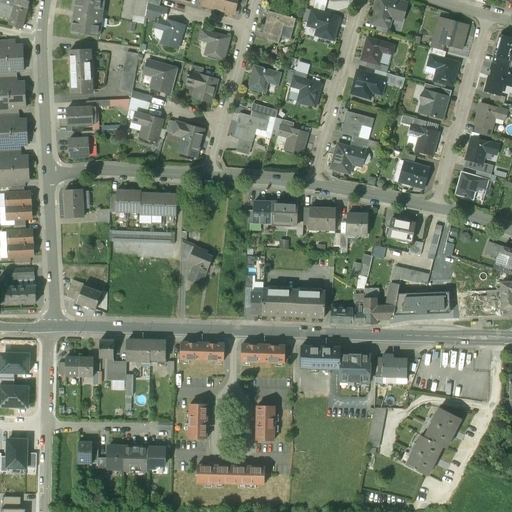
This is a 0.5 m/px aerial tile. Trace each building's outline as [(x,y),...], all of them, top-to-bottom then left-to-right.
[(29,0),(15,0),(14,7),(27,11),(29,0)] [(103,0),(75,0),(75,6),(78,6),(77,15),(99,18),(100,10),(102,11),(103,0)] [(136,0),(133,16),(145,18),(146,9),(147,3),(147,0),(136,0)] [(204,0),(203,6),(218,10),(220,0),(204,0)] [(220,0),(218,10),(234,14),(237,3),(237,0),(220,0)] [(406,3),(396,0),(388,0),(387,4),(405,9),(406,3)] [(387,4),(375,1),(373,10),(375,11),(371,23),(377,25),(389,28),(393,15),(402,18),(405,9),(387,4)] [(0,3),(0,17),(10,20),(11,19),(10,19),(14,7),(0,3)] [(159,6),(147,3),(146,9),(166,15),(167,8),(159,6)] [(27,11),(14,7),(10,19),(11,19),(23,23),(27,11)] [(312,11),(306,9),(303,21),(309,23),(310,20),(312,11)] [(296,19),(269,11),(263,33),(268,35),(280,38),(283,26),(293,28),(296,19)] [(340,18),(312,11),(310,20),(320,22),(316,35),(334,40),(340,18)] [(99,18),(77,15),(76,24),(72,23),(71,33),(99,37),(100,26),(97,26),(99,18)] [(184,26),(157,18),(154,28),(164,31),(160,43),(178,48),(184,26)] [(456,22),(442,18),(436,42),(444,45),(461,49),(468,27),(456,24),(456,22)] [(23,23),(11,19),(10,20),(9,25),(21,29),(23,23)] [(389,28),(377,25),(376,30),(388,34),(389,28)] [(229,38),(201,30),(199,40),(208,42),(205,55),(223,60),(229,38)] [(511,37),(501,34),(497,48),(496,48),(493,56),(495,56),(507,60),(510,49),(511,49),(511,37)] [(280,38),(268,35),(267,41),(278,44),(280,38)] [(394,45),(367,38),(361,59),(367,61),(379,64),(382,52),(392,54),(394,45)] [(444,45),(436,42),(432,41),(431,47),(443,51),(444,45)] [(7,46),(0,46),(0,59),(21,58),(21,46),(7,46)] [(90,49),(69,50),(70,72),(91,71),(90,49)] [(138,54),(127,52),(123,72),(135,74),(138,54)] [(458,63),(431,55),(428,65),(438,67),(435,80),(446,83),(452,85),(458,63)] [(507,60),(495,56),(493,63),(505,66),(507,67),(509,60),(507,60)] [(21,58),(0,59),(0,71),(7,71),(22,71),(21,58)] [(170,67),(147,61),(144,73),(153,76),(150,88),(169,93),(176,70),(170,68),(170,67)] [(379,64),(367,61),(366,67),(375,69),(377,70),(379,64)] [(493,63),(491,68),(503,72),(505,66),(493,63)] [(379,64),(377,70),(387,73),(388,73),(390,67),(379,64)] [(204,68),(192,65),(190,73),(201,76),(204,68)] [(264,69),(254,67),(253,67),(255,68),(253,75),(251,74),(248,88),(265,93),(268,80),(278,83),(281,73),(264,69)] [(511,74),(503,72),(491,68),(491,69),(492,69),(489,79),(487,79),(484,91),(490,93),(499,96),(503,83),(511,85),(511,74)] [(375,69),(374,75),(385,78),(387,73),(377,70),(375,69)] [(296,71),(289,70),(286,81),(293,83),(294,77),(296,71)] [(91,71),(70,72),(71,94),(92,93),(91,71)] [(308,74),(296,71),(294,77),(306,80),(308,74)] [(374,75),(358,71),(352,93),(370,98),(373,85),(383,88),(385,78),(374,75)] [(135,74),(123,72),(120,91),(132,93),(132,91),(135,74)] [(201,76),(190,73),(187,82),(197,84),(193,97),(210,102),(217,80),(201,76)] [(306,80),(294,77),(293,83),(292,86),(302,89),(300,95),(298,101),(315,106),(321,85),(306,80)] [(446,83),(435,80),(433,85),(445,89),(445,86),(446,83)] [(8,84),(0,83),(0,96),(23,95),(23,83),(8,83),(8,84)] [(433,85),(426,84),(424,90),(426,90),(427,90),(447,95),(449,90),(445,89),(433,85)] [(302,89),(292,86),(290,92),(300,95),(302,89)] [(447,95),(427,90),(426,90),(420,113),(443,119),(445,110),(443,109),(447,95)] [(132,93),(131,98),(138,100),(150,103),(151,97),(132,91),(132,93)] [(499,96),(490,93),(488,98),(503,103),(505,97),(499,96)] [(23,95),(0,96),(0,108),(9,108),(24,108),(23,95)] [(146,116),(147,110),(136,106),(138,100),(131,98),(129,111),(135,113),(146,116)] [(150,103),(138,100),(136,106),(147,110),(150,103)] [(507,110),(480,103),(474,125),(477,126),(491,130),(495,117),(505,120),(507,110)] [(271,109),(253,104),(251,111),(252,111),(269,116),(271,109)] [(92,107),(67,108),(68,126),(92,125),(92,107)] [(278,110),(271,109),(269,116),(276,118),(278,110)] [(269,116),(252,111),(250,117),(267,121),(269,116)] [(374,118),(347,111),(341,133),(356,137),(356,136),(358,137),(362,125),(371,128),(374,118)] [(146,116),(135,113),(132,122),(142,125),(139,137),(156,142),(162,120),(146,116)] [(250,117),(240,114),(235,136),(239,137),(252,141),(255,128),(265,131),(267,121),(250,117)] [(414,118),(403,115),(401,122),(412,125),(414,118)] [(427,121),(414,118),(412,125),(424,129),(427,121)] [(9,121),(0,121),(0,133),(25,132),(24,120),(9,120),(9,121)] [(294,123),(282,120),(281,125),(292,129),(294,123)] [(166,132),(173,134),(176,123),(169,121),(166,132)] [(439,125),(427,121),(424,129),(437,132),(439,125)] [(203,130),(176,123),(173,134),(182,136),(178,152),(196,157),(203,130)] [(292,129),(281,125),(278,134),(288,137),(285,150),(302,154),(308,133),(292,129)] [(424,129),(412,125),(409,134),(419,137),(416,149),(433,154),(439,133),(437,132),(424,129)] [(491,130),(477,126),(475,132),(490,136),(491,130)] [(25,132),(0,133),(0,145),(11,145),(26,145),(25,132)] [(358,137),(356,136),(356,137),(354,143),(367,146),(368,140),(358,137)] [(252,141),(239,137),(236,151),(248,155),(252,141)] [(82,138),(68,139),(69,157),(89,156),(88,138),(82,138)] [(499,145),(472,138),(464,167),(472,169),(474,161),(483,163),(486,151),(496,154),(499,145)] [(354,143),(351,142),(350,148),(365,152),(367,146),(354,143)] [(350,148),(338,145),(332,168),(349,172),(353,159),(362,162),(365,152),(350,148)] [(416,156),(404,153),(403,158),(414,161),(416,156)] [(11,158),(0,158),(0,159),(1,170),(27,169),(26,157),(11,157),(11,158)] [(429,168),(405,161),(399,181),(424,188),(429,168)] [(483,163),(474,161),(472,169),(478,170),(491,174),(493,166),(483,163)] [(27,169),(1,170),(2,181),(2,182),(13,181),(28,181),(27,169)] [(491,174),(478,170),(476,176),(489,180),(495,181),(496,176),(491,174)] [(476,176),(462,172),(456,194),(473,199),(477,186),(486,189),(487,189),(487,186),(489,180),(476,176)] [(82,190),(64,190),(66,218),(83,218),(82,190)] [(140,191),(116,190),(116,194),(116,212),(140,213),(140,215),(176,216),(176,194),(140,193),(140,191)] [(11,193),(6,194),(6,207),(30,205),(30,192),(24,193),(11,193)] [(207,194),(207,207),(217,208),(217,194),(207,194)] [(272,202),(265,201),(265,200),(262,200),(261,201),(254,201),(254,210),(253,223),(261,223),(261,224),(264,224),(264,223),(272,224),(272,202)] [(298,202),(272,202),(272,224),(297,224),(298,224),(298,221),(298,202)] [(30,205),(6,207),(7,220),(25,219),(31,218),(30,205)] [(336,208),(310,207),(309,225),(309,227),(310,227),(310,229),(335,230),(335,228),(336,208)] [(110,209),(97,210),(97,223),(109,222),(110,212),(110,209)] [(368,214),(348,213),(347,233),(348,233),(367,234),(368,214)] [(416,223),(391,218),(388,236),(412,241),(416,223)] [(470,240),(472,231),(452,226),(449,234),(470,240)] [(13,231),(8,232),(8,245),(32,243),(31,230),(26,231),(13,231)] [(174,232),(109,231),(109,242),(174,244),(174,232)] [(441,231),(436,251),(444,253),(446,243),(449,233),(441,231)] [(8,232),(1,232),(0,233),(0,241),(0,245),(8,245),(8,232)] [(194,247),(181,241),(181,258),(188,261),(194,247)] [(412,241),(409,253),(420,255),(423,243),(412,241)] [(484,252),(491,254),(495,243),(488,241),(484,252)] [(32,243),(8,245),(9,258),(33,256),(32,243)] [(446,243),(444,253),(452,255),(454,246),(446,243)] [(503,246),(495,243),(491,254),(497,256),(499,251),(501,252),(503,246)] [(8,245),(0,245),(1,256),(3,258),(9,258),(8,245)] [(386,247),(375,245),(373,256),(370,265),(368,277),(374,279),(374,278),(378,279),(386,247)] [(511,248),(503,246),(501,252),(510,255),(511,255),(511,248)] [(208,253),(194,247),(188,261),(194,264),(187,279),(202,286),(213,257),(207,255),(208,253)] [(373,256),(365,254),(363,263),(370,265),(373,256)] [(370,265),(363,263),(360,275),(368,277),(370,265)] [(408,269),(396,266),(392,283),(400,284),(401,278),(406,279),(408,269)] [(103,273),(93,269),(89,279),(99,283),(103,273)] [(429,274),(408,269),(406,279),(427,285),(429,274)] [(510,273),(496,269),(497,275),(508,279),(510,273)] [(360,275),(359,275),(357,288),(365,289),(365,288),(368,277),(360,275)] [(34,286),(34,276),(18,276),(18,286),(34,286)] [(99,283),(89,279),(88,281),(89,281),(87,287),(97,291),(99,283)] [(84,284),(73,280),(66,297),(78,301),(83,286),(84,284)] [(511,281),(502,281),(501,281),(501,287),(502,300),(502,308),(511,307),(511,281)] [(400,284),(392,283),(388,305),(388,306),(395,307),(398,293),(400,284)] [(2,287),(1,287),(2,293),(0,292),(0,297),(2,297),(2,304),(36,302),(36,296),(38,296),(38,291),(36,291),(36,286),(34,286),(18,286),(2,287)] [(87,287),(83,286),(78,301),(77,303),(95,309),(102,293),(97,291),(87,287)] [(487,290),(487,301),(502,300),(501,287),(497,287),(497,289),(487,290)] [(357,288),(356,288),(355,300),(365,300),(365,289),(357,288)] [(379,288),(365,288),(365,289),(365,300),(365,302),(365,323),(378,323),(377,319),(377,306),(377,298),(379,298),(379,288)] [(294,290),(263,289),(263,293),(263,314),(275,314),(275,315),(280,315),(293,315),(294,290)] [(325,291),(294,290),(293,315),(306,315),(306,316),(312,316),(325,316),(325,291)] [(449,313),(448,291),(409,293),(398,293),(395,307),(394,314),(394,315),(405,315),(449,313)] [(263,293),(251,292),(250,313),(263,314),(263,293)] [(340,308),(332,307),(331,322),(353,324),(365,323),(365,302),(355,303),(356,308),(340,308)] [(388,305),(377,306),(377,319),(390,319),(391,313),(394,314),(395,307),(388,306),(388,305)] [(114,340),(100,340),(99,358),(106,358),(113,358),(114,340)] [(150,341),(132,341),(132,360),(150,360),(150,341)] [(166,342),(150,341),(150,360),(150,361),(166,362),(166,342)] [(203,343),(181,342),(180,359),(202,359),(203,343)] [(224,344),(203,343),(202,359),(224,360),(224,344)] [(263,345),(242,344),(241,361),(263,361),(263,345)] [(285,346),(263,345),(263,361),(284,362),(285,346)] [(341,347),(301,346),(301,367),(340,368),(341,353),(341,347)] [(370,354),(341,353),(340,380),(349,380),(349,381),(361,381),(370,381),(370,354)] [(407,358),(393,358),(393,354),(383,354),(383,357),(382,370),(382,374),(385,374),(407,375),(407,358)] [(1,358),(1,372),(14,372),(28,372),(28,355),(5,355),(1,358)] [(80,357),(65,357),(65,363),(65,374),(65,376),(79,376),(80,357)] [(93,358),(80,357),(79,376),(93,377),(93,372),(93,358)] [(113,358),(106,358),(105,375),(112,375),(113,375),(113,364),(113,358)] [(174,362),(166,362),(165,376),(174,376),(174,362)] [(112,375),(112,380),(126,380),(126,375),(126,364),(113,364),(113,375),(112,375)] [(382,370),(376,370),(375,407),(384,407),(385,374),(382,374),(382,370)] [(134,375),(126,375),(126,380),(125,390),(125,397),(133,397),(134,375)] [(0,387),(14,388),(14,379),(0,378),(0,387)] [(125,390),(126,380),(112,380),(112,390),(125,390)] [(14,388),(0,387),(0,407),(28,408),(28,388),(14,388)] [(417,391),(410,389),(407,397),(414,400),(417,391)] [(207,404),(190,404),(189,438),(206,438),(207,404)] [(275,406),(257,406),(256,439),(274,440),(275,406)] [(384,407),(375,407),(368,444),(379,446),(386,407),(384,407)] [(461,417),(440,407),(425,436),(442,445),(446,447),(461,417)] [(172,422),(159,422),(158,430),(172,430),(172,422)] [(425,436),(421,434),(407,464),(423,472),(428,474),(442,445),(425,436)] [(7,466),(27,467),(27,452),(28,436),(8,436),(7,456),(7,466)] [(92,442),(78,441),(78,464),(91,464),(92,461),(92,443),(92,442)] [(124,447),(108,446),(108,458),(107,468),(108,468),(123,469),(124,447)] [(148,447),(124,447),(123,469),(123,470),(148,471),(148,468),(147,468),(148,447)] [(164,448),(148,447),(147,468),(148,468),(155,468),(158,465),(164,466),(164,448)] [(36,467),(36,452),(27,452),(27,467),(36,467)] [(108,458),(98,458),(97,476),(108,476),(108,468),(107,468),(108,458)] [(231,466),(197,465),(197,482),(230,483),(231,466)] [(264,466),(231,466),(230,483),(264,484),(264,466)] [(3,497),(2,509),(20,509),(20,497),(3,497)]
